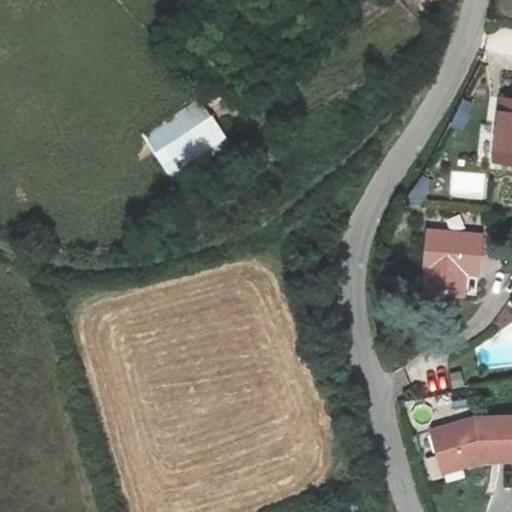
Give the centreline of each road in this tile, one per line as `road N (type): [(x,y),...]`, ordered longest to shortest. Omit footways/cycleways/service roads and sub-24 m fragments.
road 1 (unclassified): [(477,0),(473,24),(364,222),(355,253),(354,320),(410,511)]
road 2 (unknown): [(511,297),(483,349),(382,420)]
